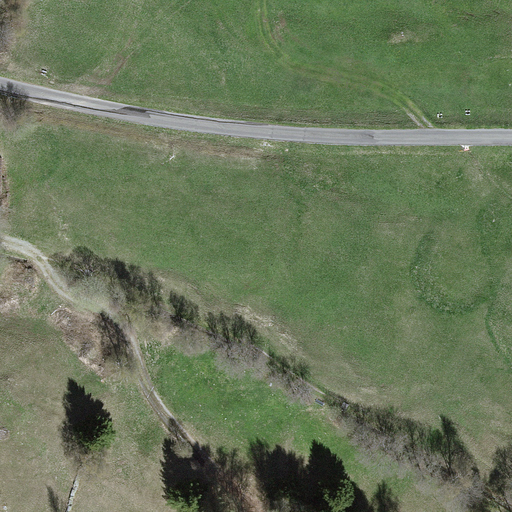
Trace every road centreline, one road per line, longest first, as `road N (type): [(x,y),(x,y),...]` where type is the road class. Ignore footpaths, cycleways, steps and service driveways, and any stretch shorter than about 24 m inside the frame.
road 1 (track): [(33,258),(65,299),(114,317),(156,408),(257,511)]
road 2 (track): [(430,140),(380,89),(285,60),(267,42),(260,0)]
